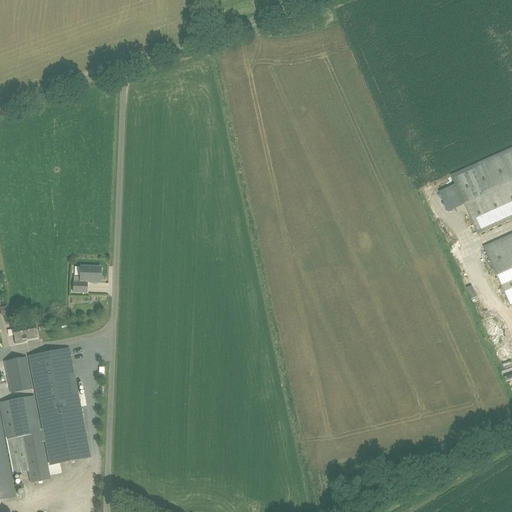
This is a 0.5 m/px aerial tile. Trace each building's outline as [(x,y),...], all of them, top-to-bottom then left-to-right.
[(511,148),(452,176),(478,234),(511,218),(511,148)] [(511,304),(511,234),(484,247),(511,305),(511,304)] [(99,283),(100,267),(80,266),(80,277),(73,277),(73,293),(86,293),(86,283),(99,283)] [(481,302),(475,304),(478,315),(484,313),(481,302)] [(23,340),(36,337),(33,322),(12,327),(15,343),(23,342),(23,340)] [(91,459),(69,349),(28,357),(49,467),(91,459)] [(10,393),(32,389),(26,357),(4,361),(10,393)] [(33,397),(12,401),(0,403),(0,411),(5,439),(4,439),(0,420),(0,499),(15,497),(5,444),(6,444),(12,474),(28,471),(31,483),(49,480),(33,397)]
